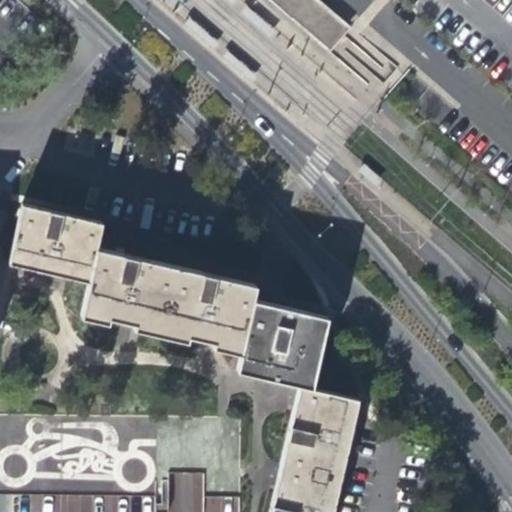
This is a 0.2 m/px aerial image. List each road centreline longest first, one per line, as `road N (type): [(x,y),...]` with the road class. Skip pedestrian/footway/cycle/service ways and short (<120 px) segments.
road 1 (secondary): [(57,0),(269,207),(511,492)]
road 2 (secondary): [(511,419),(200,56),(136,0)]
